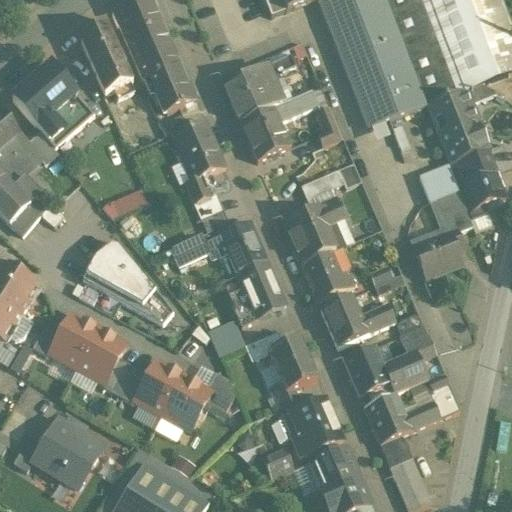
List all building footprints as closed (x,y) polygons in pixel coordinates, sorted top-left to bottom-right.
[(179,67),(150,0),(131,0),(112,18),(117,30),(119,29),(142,84),(179,67)] [(262,0),(270,21),(319,2),(369,133),(426,111),(382,0),(262,0)] [(382,0),(426,111),(482,88),(490,85),(511,77),(511,33),(499,0),(382,0)] [(132,86),(105,24),(81,45),(105,99),(114,94),(118,103),(133,96),(129,87),(132,86)] [(290,60),(266,71),(273,87),(283,83),(281,77),(295,70),(290,60)] [(179,67),(142,84),(150,100),(157,97),(167,118),(183,111),(182,109),(195,104),(179,67)] [(51,70),(39,81),(25,93),(25,92),(12,104),(37,132),(48,147),(62,134),(52,122),(53,121),(51,119),(75,98),(76,98),(51,70)] [(266,71),(223,89),(239,126),(273,112),(282,108),(273,87),(266,71)] [(482,88),(426,111),(449,168),(450,168),(487,153),(488,152),(470,108),(495,98),(494,96),(482,88)] [(282,108),(273,112),(280,127),(318,110),(320,115),(328,111),(320,92),(282,108)] [(62,134),(48,147),(54,154),(94,120),(75,98),(51,119),(53,121),(52,122),(62,134)] [(336,131),(328,111),(320,115),(315,117),(324,137),(336,131)] [(273,112),(239,126),(257,166),(291,152),(280,127),(273,112)] [(0,114),(0,153),(20,136),(0,114)] [(182,118),(160,128),(165,140),(187,131),(182,118)] [(205,126),(171,141),(190,184),(191,186),(202,181),(225,171),(205,126)] [(342,143),(336,131),(324,137),(317,140),(322,152),(342,143)] [(27,144),(20,136),(0,153),(0,157),(16,174),(24,167),(25,169),(37,159),(44,168),(57,158),(54,154),(48,147),(37,132),(32,136),(33,139),(27,144)] [(487,153),(450,168),(459,191),(496,176),(487,153)] [(16,174),(0,157),(0,219),(10,230),(22,240),(49,209),(39,200),(40,199),(16,174)] [(448,169),(420,180),(430,205),(435,203),(449,239),(457,236),(458,236),(472,231),(448,169)] [(345,171),(300,190),(307,204),(351,185),(345,171)] [(496,176),(459,191),(472,224),(489,217),(485,208),(506,200),(496,176)] [(202,181),(191,186),(190,184),(184,187),(194,208),(211,200),(202,181)] [(119,219),(147,205),(140,190),(111,204),(119,219)] [(336,204),(283,227),(301,269),(331,256),(341,252),(354,246),(336,204)] [(222,213),(200,223),(206,236),(228,227),(222,213)] [(249,227),(220,240),(221,243),(211,247),(217,263),(228,258),(237,279),(265,266),(249,227)] [(449,239),(415,253),(414,252),(413,252),(425,283),(440,277),(461,269),(461,270),(462,269),(457,255),(462,253),(463,253),(464,253),(458,236),(457,236),(449,239)] [(202,239),(170,253),(176,266),(207,253),(202,239)] [(155,295),(114,246),(94,262),(85,278),(142,310),(155,295)] [(341,252),(331,256),(341,279),(348,276),(350,271),(341,252)] [(331,256),(301,269),(317,307),(354,291),(348,276),(341,279),(331,256)] [(265,266),(237,279),(246,299),(230,306),(241,332),(258,325),(255,319),(283,307),(265,266)] [(7,272),(0,267),(0,344),(4,347),(39,293),(30,287),(31,286),(8,271),(7,272)] [(387,270),(369,278),(374,290),(393,282),(387,270)] [(440,277),(425,283),(430,297),(445,291),(440,277)] [(374,290),(378,299),(404,288),(400,279),(393,282),(374,290)] [(352,300),(321,313),(337,352),(395,327),(387,308),(361,320),(352,300)] [(417,317),(400,324),(397,329),(401,340),(422,330),(417,317)] [(90,330),(71,319),(64,332),(50,357),(54,360),(77,373),(99,333),(91,328),(90,330)] [(64,332),(49,323),(32,352),(52,363),(54,360),(50,357),(64,332)] [(208,333),(218,360),(244,349),(234,323),(208,333)] [(191,338),(205,348),(209,343),(199,329),(191,338)] [(374,351),(343,365),(359,403),(367,399),(390,389),(394,399),(396,399),(427,385),(433,383),(428,371),(423,373),(419,364),(434,357),(422,330),(401,340),(399,341),(408,361),(383,371),(374,351)] [(99,333),(77,373),(100,385),(104,388),(119,362),(126,349),(106,339),(107,337),(99,333)] [(278,336),(245,350),(251,366),(267,359),(267,357),(284,350),(278,336)] [(284,350),(267,357),(267,359),(280,388),(285,399),(295,395),(317,385),(299,343),(284,350)] [(30,355),(21,349),(10,368),(19,374),(30,355)] [(134,370),(119,362),(104,388),(100,385),(98,389),(118,400),(134,370)] [(149,379),(135,405),(140,407),(162,420),(184,380),(176,376),(175,377),(156,366),(149,379)] [(149,379),(134,370),(118,400),(138,411),(140,407),(135,405),(149,379)] [(227,383),(215,377),(206,394),(211,396),(205,406),(225,417),(234,400),(227,383)] [(371,409),(363,413),(379,450),(380,449),(401,441),(402,440),(459,415),(443,378),(433,383),(427,385),(432,397),(429,398),(432,406),(404,419),(396,399),(371,409)] [(184,380),(162,420),(189,435),(205,406),(211,396),(206,394),(191,386),(192,384),(184,380)] [(295,395),(285,399),(280,388),(273,391),(282,412),(291,409),(299,405),(295,395)] [(394,399),(390,389),(367,399),(371,409),(394,399)] [(288,418),(285,419),(287,422),(295,440),(291,442),(299,460),(300,461),(301,461),(343,443),(325,402),(294,415),(288,418)] [(291,409),(285,411),(288,418),(294,415),(291,409)] [(287,422),(272,429),(280,447),(291,442),(295,440),(287,422)] [(82,432),(69,424),(64,431),(55,426),(55,428),(35,462),(35,461),(34,462),(40,466),(38,470),(39,471),(57,481),(57,482),(58,482),(60,480),(75,489),(74,492),(75,492),(88,471),(90,473),(101,454),(77,439),(81,433),(81,434),(82,432)] [(401,441),(380,449),(406,511),(420,511),(431,508),(401,441)] [(346,451),(315,465),(331,502),(332,504),(339,501),(363,491),(346,451)] [(206,511),(215,499),(139,452),(101,511),(206,511)] [(285,454),(262,464),(270,482),(293,472),(285,454)] [(344,511),(339,501),(332,504),(331,502),(325,505),(327,511),(344,511)]
